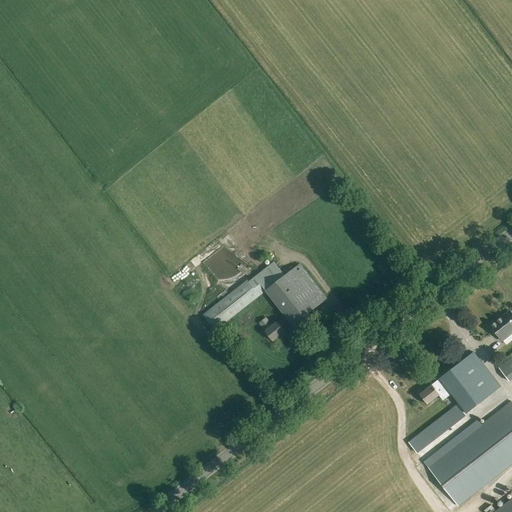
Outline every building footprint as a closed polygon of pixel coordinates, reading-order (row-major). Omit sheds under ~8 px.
[(294,327),(293,326),(320,304),(327,299),(300,264),(285,276),(274,262),(249,281),(248,280),(203,315),(215,331),(266,291),(286,317),(278,322),(275,324),(273,321),(270,323),(266,318),(259,323),(265,331),(273,341),(285,332),(284,330),(287,328),(289,331),(294,327)] [(184,289),(193,286),(191,279),(182,282),(184,289)] [(169,296),(174,290),(169,286),(164,293),(169,296)] [(496,320),(488,326),(492,331),(494,333),(495,332),(502,341),(509,336),(508,335),(511,331),(511,313),(510,311),(497,321),(496,320)] [(440,380),(433,386),(432,385),(420,394),(427,405),(439,395),(442,398),(443,400),(452,394),(467,413),(501,387),(474,352),(459,364),(441,378),(439,379),(440,380)] [(511,358),(499,368),(509,381),(511,378),(511,358)] [(511,401),(511,402),(448,451),(428,467),(458,506),(479,490),(511,463),(511,401)] [(453,409),(447,416),(453,422),(459,414),(453,409)] [(511,511),(511,502),(499,511),(511,511)]
